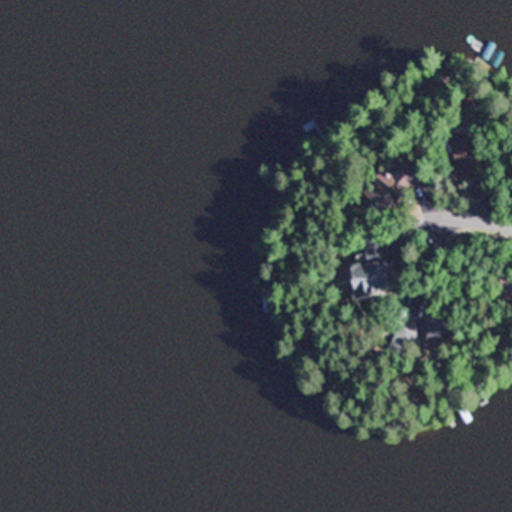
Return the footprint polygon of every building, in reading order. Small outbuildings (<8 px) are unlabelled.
[(480,137),(454,140),(458,174),(485,171),(480,137)] [(390,171),(368,194),(391,215),(430,172),(417,160),(399,179),(390,171)] [(355,267),(361,297),(399,289),(388,237),(365,242),(370,264),(355,267)] [(511,278),(499,279),(499,309),(511,308),(511,278)] [(450,311),(427,311),(427,339),(450,339),(450,311)]
